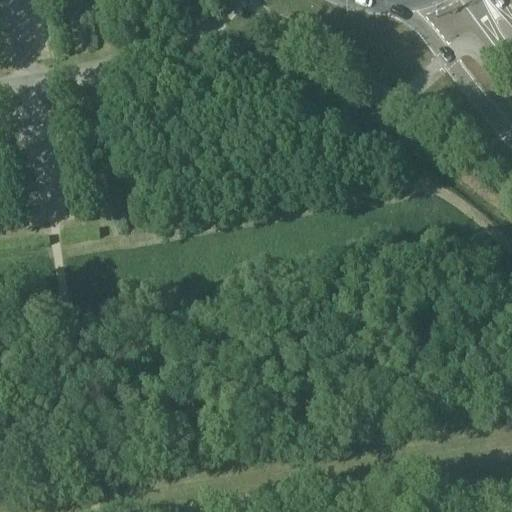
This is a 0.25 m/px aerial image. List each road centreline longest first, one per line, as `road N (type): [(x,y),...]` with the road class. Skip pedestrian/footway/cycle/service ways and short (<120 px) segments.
road 1 (unknown): [(69,0),(105,207)]
road 2 (primary): [(387,0),(424,29),(511,136)]
